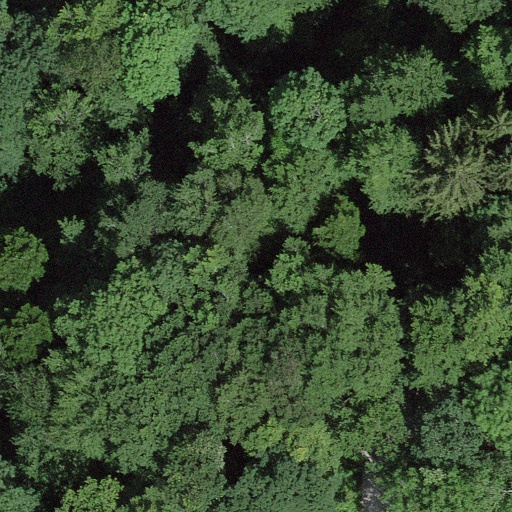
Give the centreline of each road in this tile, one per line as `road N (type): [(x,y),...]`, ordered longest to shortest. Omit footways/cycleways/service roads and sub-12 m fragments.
road 1 (track): [(0,249),(59,214),(213,174),(511,0)]
road 2 (track): [(384,444),(316,434),(169,464),(36,511)]
road 3 (track): [(511,359),(427,397),(384,444),(379,511)]
